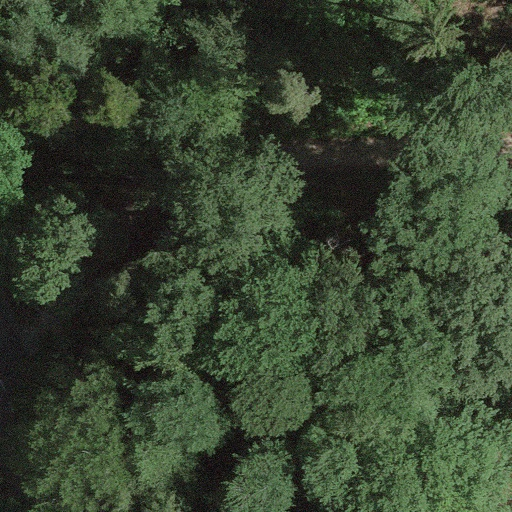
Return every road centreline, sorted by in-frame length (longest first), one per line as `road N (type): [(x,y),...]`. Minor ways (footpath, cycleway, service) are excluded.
road 1 (track): [(0,129),(194,168),(511,154)]
road 2 (track): [(194,168),(0,385)]
